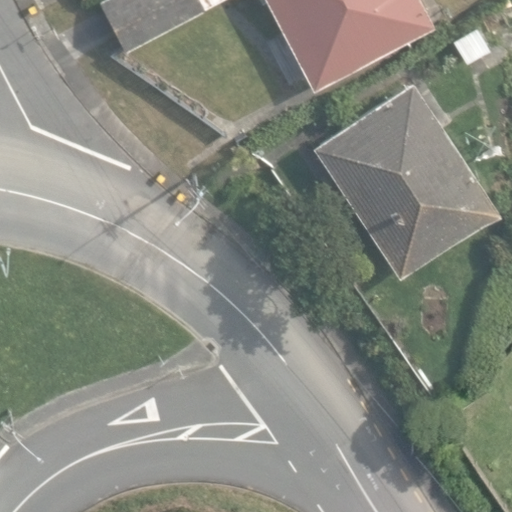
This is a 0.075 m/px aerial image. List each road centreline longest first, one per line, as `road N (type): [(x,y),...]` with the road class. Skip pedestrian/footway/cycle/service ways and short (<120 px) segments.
road 1 (residential): [(328,426),(237,307),(176,257),(89,209),(0,186)]
road 2 (residential): [(8,511),(48,476),(151,438),(328,426)]
